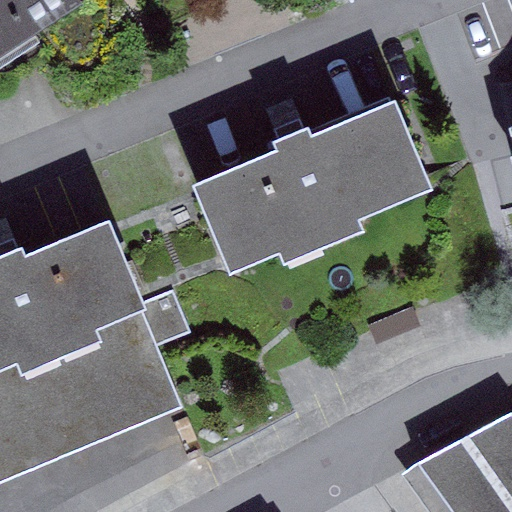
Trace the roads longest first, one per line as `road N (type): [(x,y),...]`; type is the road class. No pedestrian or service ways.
road 1 (residential): [(0,176),(413,0)]
road 2 (residential): [(246,511),(511,392)]
